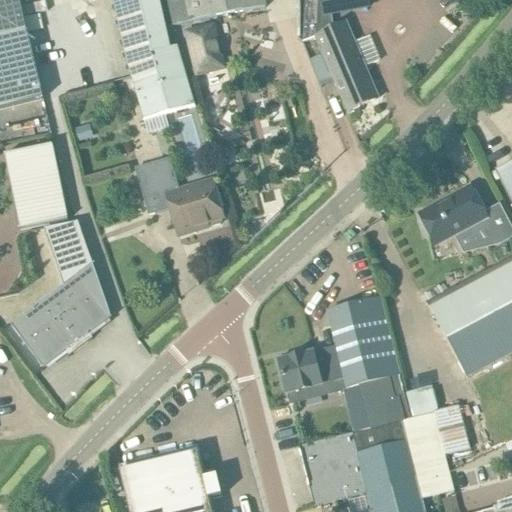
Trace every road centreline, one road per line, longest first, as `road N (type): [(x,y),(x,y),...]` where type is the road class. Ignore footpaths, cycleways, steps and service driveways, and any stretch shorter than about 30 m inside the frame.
road 1 (tertiary): [(225,307),(425,130),(511,34)]
road 2 (tertiary): [(27,511),(225,307)]
road 3 (unknown): [(332,210),(257,0)]
road 4 (residential): [(278,511),(225,307)]
